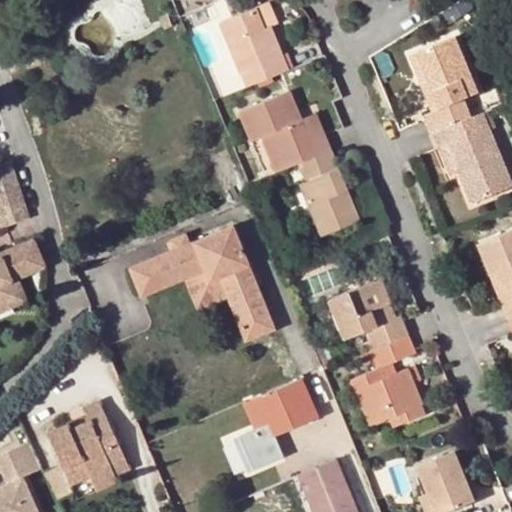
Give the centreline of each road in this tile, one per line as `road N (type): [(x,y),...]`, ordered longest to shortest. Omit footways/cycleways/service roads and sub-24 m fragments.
road 1 (residential): [(511,424),(497,415),(342,52)]
road 2 (residential): [(0,380),(62,312),(63,277),(0,92)]
